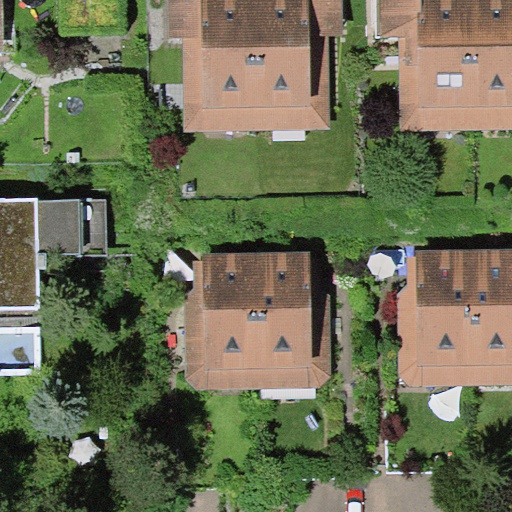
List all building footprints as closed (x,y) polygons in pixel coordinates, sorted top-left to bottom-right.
[(64,0),(65,36),(129,35),(128,0),(64,0)] [(190,108),(252,107),(251,5),(203,6),(202,0),(167,0),(168,41),(189,41),(190,108)] [(299,0),(300,5),(251,5),(252,107),(313,107),(313,39),(334,39),(333,0),(299,0)] [(468,4),(416,4),(416,0),(378,0),(379,39),(407,39),(408,106),(469,105),(468,4)] [(511,3),(468,4),(469,105),(511,105),(511,3)] [(73,204),(0,205),(0,314),(35,315),(34,278),(74,278),(73,204)] [(467,364),(511,363),(511,260),(466,261),(467,364)] [(406,365),(467,364),(466,261),(414,262),(415,294),(405,304),(406,365)] [(254,368),(315,367),(314,306),(304,296),(304,264),(252,265),(254,368)] [(192,369),(254,368),(252,265),(201,265),(201,297),(191,308),(192,369)]
